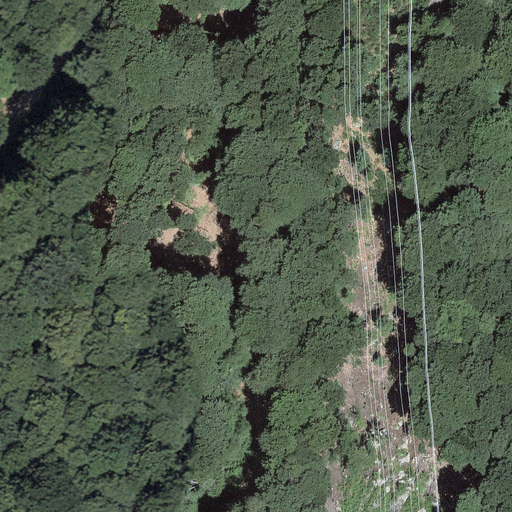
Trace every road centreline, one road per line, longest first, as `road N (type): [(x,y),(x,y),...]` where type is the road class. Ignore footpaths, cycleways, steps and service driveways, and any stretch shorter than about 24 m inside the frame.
road 1 (track): [(264,0),(237,63),(233,97),(262,446),(237,511)]
road 2 (track): [(0,120),(102,0)]
